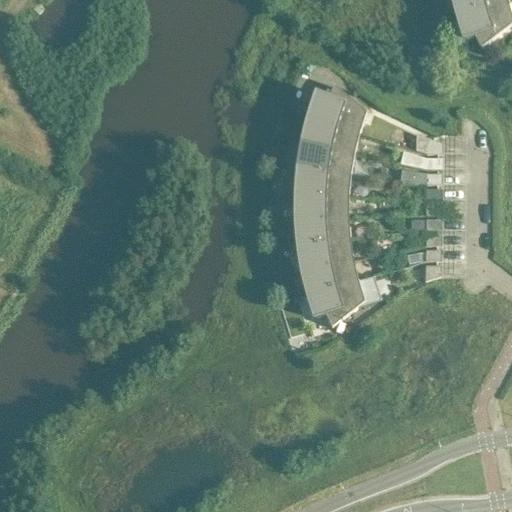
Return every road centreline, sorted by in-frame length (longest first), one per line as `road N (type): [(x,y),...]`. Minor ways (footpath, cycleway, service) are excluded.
road 1 (tertiary): [(511,438),(466,447),(314,511)]
road 2 (residential): [(511,288),(475,260),(476,136)]
